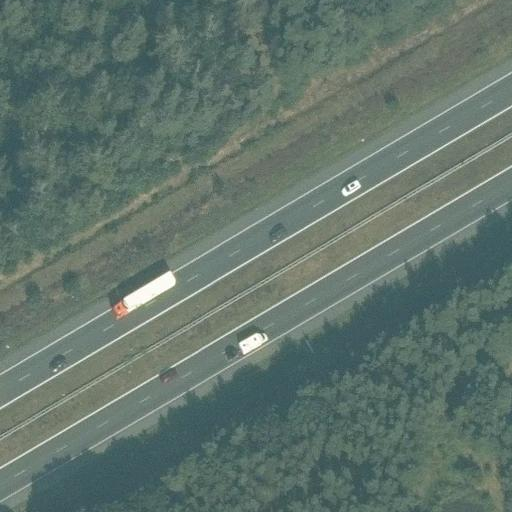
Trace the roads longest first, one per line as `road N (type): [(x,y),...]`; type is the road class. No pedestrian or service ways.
road 1 (motorway): [(511,96),(0,399)]
road 2 (motorway): [(0,492),(511,189)]
